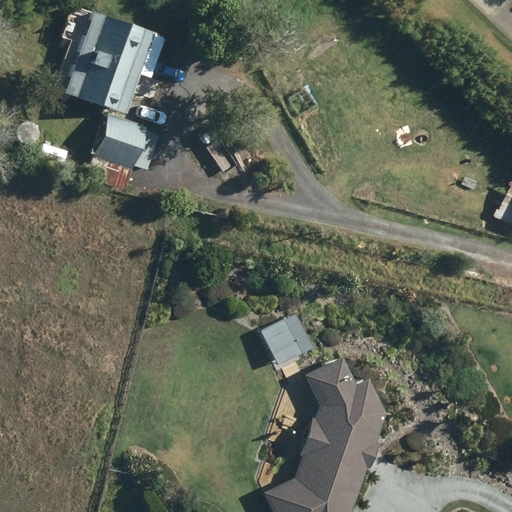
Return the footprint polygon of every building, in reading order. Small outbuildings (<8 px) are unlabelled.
[(91,12),(64,92),(125,113),(138,73),(150,77),(163,37),(91,12)] [(159,131),(107,113),(92,155),(145,173),(159,131)] [(43,140),(35,157),(60,169),(68,152),(43,140)] [(284,315),(258,328),(276,363),(301,351),(284,315)] [(341,511),(376,412),(361,382),(349,389),(335,361),(305,376),(318,404),(292,479),(264,493),(273,511),(341,511)]
